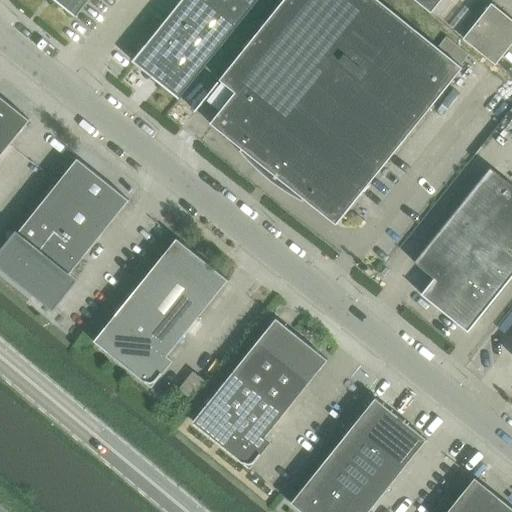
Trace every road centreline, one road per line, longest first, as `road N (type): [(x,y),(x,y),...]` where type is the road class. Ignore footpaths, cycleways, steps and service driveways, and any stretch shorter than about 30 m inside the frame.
road 1 (unclassified): [(511,437),(0,28)]
road 2 (secondary): [(186,511),(0,357)]
